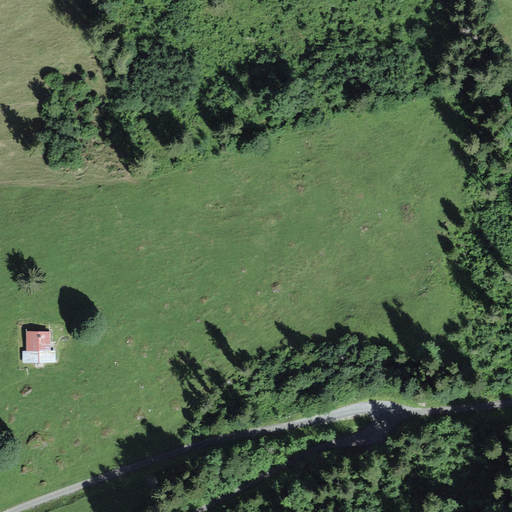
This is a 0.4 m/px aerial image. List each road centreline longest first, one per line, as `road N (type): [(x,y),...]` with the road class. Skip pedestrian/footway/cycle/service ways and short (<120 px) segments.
road 1 (unclassified): [(12,511),(225,438),(353,408),(396,407)]
road 2 (unclassified): [(197,511),(318,446),(365,432),(396,407)]
